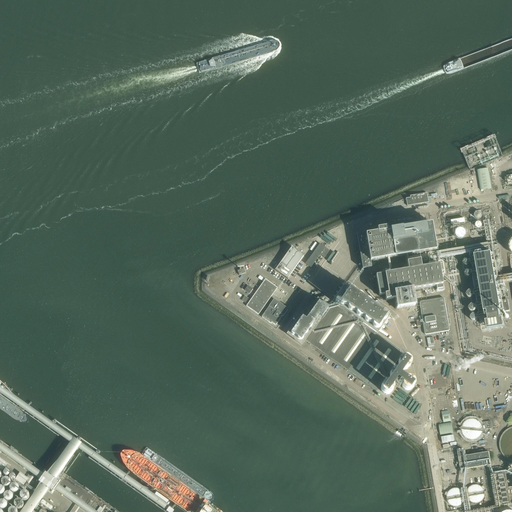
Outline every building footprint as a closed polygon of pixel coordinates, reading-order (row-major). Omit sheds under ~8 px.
[(492,189),(488,169),(478,170),(481,191),(492,189)] [(407,206),(428,203),(427,194),(410,196),(410,198),(406,199),(407,206)] [(465,223),(464,218),(451,220),(452,228),(459,226),(459,224),(465,223)] [(436,251),(431,224),(387,231),(386,228),(377,230),(378,233),(366,235),(365,233),(357,234),(361,259),(362,270),(371,269),(371,262),(436,251)] [(466,234),(466,233),(466,232),(465,230),(464,229),(462,229),(460,229),(459,230),(458,231),(458,232),(457,233),(458,235),(459,236),(460,237),(462,238),(463,238),(464,237),(465,237),(466,235),(466,234)] [(320,244),(306,264),(311,268),(320,255),(324,258),(330,251),(320,244)] [(304,256),(292,248),(276,271),(288,279),(304,256)] [(492,253),(476,256),(485,312),(488,312),(489,322),(487,322),(488,331),(505,328),(503,320),(501,320),(500,310),(501,309),(492,253)] [(442,290),(439,266),(421,268),(420,261),(407,263),(408,271),(376,276),(379,296),(384,296),(385,301),(395,300),(396,310),(415,307),(412,291),(436,287),(436,290),(442,290)] [(251,279),(248,284),(253,287),(256,282),(251,279)] [(277,288),(265,280),(261,286),(258,291),(246,306),(258,315),(277,288)] [(256,282),(253,287),(258,291),(261,286),(256,282)] [(390,317),(347,285),(334,304),(328,309),(318,303),(306,320),(302,318),(290,335),(303,344),(305,341),(376,392),(405,353),(378,334),(390,317)] [(248,286),(244,291),(249,295),(253,290),(248,286)] [(449,331),(443,298),(420,302),(425,335),(449,331)] [(503,300),(505,312),(511,310),(508,299),(503,300)] [(274,300),(262,317),(271,324),(272,323),(275,326),(282,316),(283,317),(288,310),(274,300)] [(409,371),(411,370),(413,368),(414,364),(413,361),(411,359),(409,358),(405,358),(402,360),(400,363),(401,367),(401,369),(400,371),(397,371),(394,373),(392,375),(392,379),(394,383),(391,383),(387,384),(385,386),(384,388),(384,391),(385,394),(388,396),(391,397),(395,395),(397,393),(397,389),(398,388),(405,387),(405,390),(408,391),(410,393),(414,392),(417,391),(418,387),(418,384),(416,381),(413,380),(410,378),(409,371)] [(450,414),(442,415),(444,423),(451,422),(450,414)] [(461,428),(462,435),(467,439),(473,440),(479,437),(481,433),(481,426),(477,421),(471,420),(465,421),(461,428)] [(451,422),(438,424),(440,435),(453,433),(451,422)] [(0,450),(9,457),(11,453),(10,453),(11,452),(4,446),(0,443),(0,450)] [(461,470),(491,465),(489,452),(466,456),(465,451),(458,452),(461,470)] [(56,480),(65,468),(65,467),(65,466),(64,465),(64,464),(63,463),(62,462),(61,462),(60,461),(59,461),(58,461),(57,462),(48,475),(56,480)] [(0,466),(0,470),(15,481),(19,475),(3,463),(0,466)] [(511,487),(509,488),(506,473),(495,475),(495,476),(491,477),(497,507),(511,504),(511,502),(511,501),(511,487)] [(2,489),(4,490),(6,491),(8,491),(9,489),(11,488),(11,486),(10,484),(9,482),(7,481),(5,482),(3,483),(1,485),(1,487),(2,489)] [(466,492),(467,499),(471,503),(478,504),(484,501),(486,497),(486,490),(482,485),(476,484),(470,486),(466,492)] [(10,495),(12,496),(14,497),(16,496),(18,495),(19,493),(19,491),(18,489),(17,488),(15,487),(13,487),(11,488),(10,490),(9,493),(10,495)] [(466,497),(466,495),(465,494),(464,492),(463,490),(461,489),(459,488),(457,488),(456,488),(454,488),(452,488),(451,489),(449,491),(448,492),(447,494),(447,496),(447,497),(447,499),(447,501),(448,503),(450,504),(451,505),(453,506),(455,507),(457,507),(459,507),(460,506),(462,505),(463,504),(464,502),(465,501),(466,499),(466,497)] [(21,502),(23,503),(25,503),(27,503),(29,502),(30,500),(30,498),(29,496),(28,495),(26,494),(24,494),(22,495),(20,497),(20,499),(21,502)] [(5,503),(7,505),(9,505),(11,505),(12,504),(13,502),(13,500),(13,498),(11,496),(9,496),(7,496),(5,497),(4,499),(4,501),(5,503)] [(15,510),(17,511),(16,511),(20,511),(22,511),(23,509),(24,507),(23,505),(22,504),(20,503),(17,503),(16,504),(14,506),(14,508),(15,510)]
